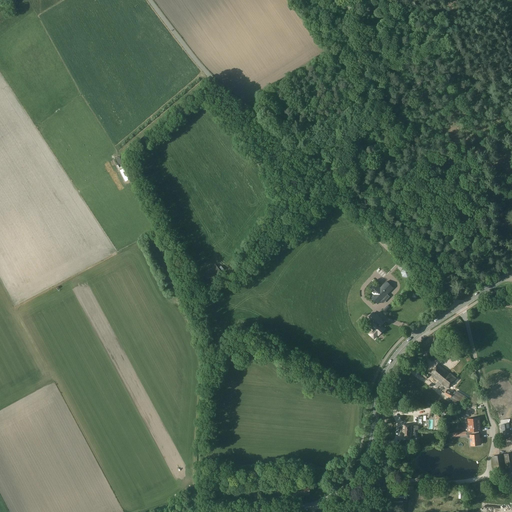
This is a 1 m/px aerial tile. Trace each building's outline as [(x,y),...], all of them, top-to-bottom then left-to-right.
[(119,170),(125,182),(130,179),(125,168),(119,170)] [(215,265),(203,274),(209,282),(222,273),(215,265)] [(409,269),(404,268),(401,272),(402,277),(407,278),(411,274),(409,269)] [(387,282),(380,288),(378,286),(372,292),(379,299),(377,301),(377,300),(376,301),(375,301),(378,304),(393,288),(387,282)] [(374,331),(372,333),(372,334),(375,337),(376,337),(384,329),(379,324),(381,321),(375,315),(370,321),(374,324),(370,328),(374,331)] [(434,335),(421,345),(427,354),(440,343),(434,335)] [(448,388),(456,378),(439,364),(430,374),(441,383),(448,388)] [(451,398),(450,400),(461,406),(464,400),(469,403),(471,400),(456,391),(454,394),(453,394),(447,390),(444,395),(451,398)] [(479,431),(481,431),(480,418),(467,419),(468,432),(472,432),(472,435),(470,435),(471,446),(479,445),(478,438),(480,438),(479,434),(479,431)] [(501,425),(503,437),(511,436),(509,424),(501,425)] [(418,430),(418,426),(406,425),(406,427),(403,427),(402,436),(411,436),(411,438),(415,439),(415,429),(418,430)] [(511,452),(492,457),(494,471),(505,469),(505,471),(511,469),(511,452)] [(384,483),(387,470),(379,469),(376,481),(384,483)] [(508,481),(511,479),(511,471),(505,473),(503,477),(508,481)] [(298,487),(299,495),(309,494),(308,486),(298,487)]
